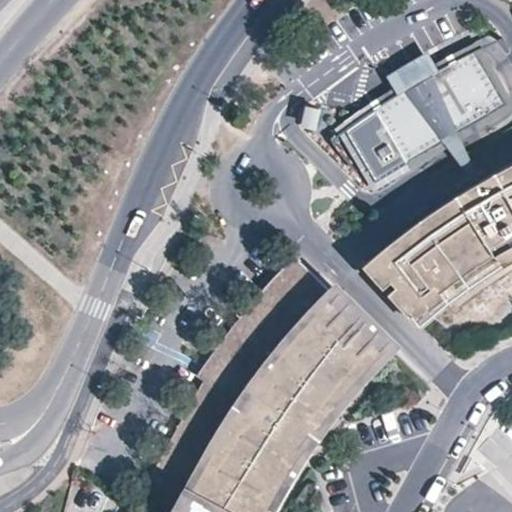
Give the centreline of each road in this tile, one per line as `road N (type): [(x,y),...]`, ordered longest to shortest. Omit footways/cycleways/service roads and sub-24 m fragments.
road 1 (residential): [(71,365),(159,161),(216,56),(260,0)]
road 2 (residential): [(511,144),(331,263)]
road 3 (residential): [(468,392),(331,263)]
road 4 (residential): [(281,213),(291,196),(289,175),(253,160),(233,180),(233,199),(244,214),(272,218)]
road 5 (residential): [(468,392),(401,511)]
road 6 (residential): [(0,460),(41,433),(71,365)]
